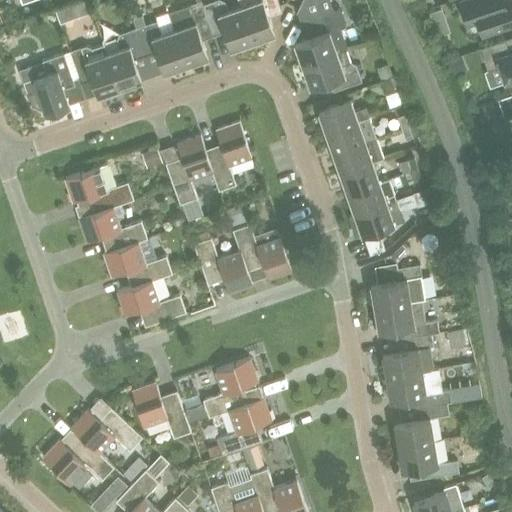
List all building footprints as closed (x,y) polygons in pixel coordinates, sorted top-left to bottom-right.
[(201,34),(212,30),(202,3),(203,3),(201,0),(197,0),(190,3),(168,11),(168,12),(174,28),(186,62),(208,54),(201,34)] [(210,0),(203,3),(202,3),(212,30),(223,26),(230,46),(252,39),(240,4),(228,8),(225,0),(210,0)] [(238,0),(240,4),(252,39),(274,31),(267,11),(281,6),(278,0),(238,0)] [(309,16),(310,20),(315,34),(311,35),(306,37),(295,41),(302,63),(346,48),(347,47),(340,26),(344,25),(345,19),(342,11),(338,7),(334,9),(323,12),(319,0),(301,0),(297,11),(309,16)] [(511,0),(462,0),(460,1),(468,24),(478,20),(482,33),(511,22),(511,0)] [(75,16),(70,2),(55,8),(60,22),(75,16)] [(438,7),(429,11),(433,23),(442,19),(438,7)] [(174,28),(168,12),(156,16),(157,19),(136,26),(146,53),(157,50),(164,70),(186,62),(174,28)] [(108,52),(119,85),(142,77),(135,57),(146,53),(136,26),(119,32),(116,38),(120,48),(108,52)] [(511,50),(510,51),(505,38),(480,47),(487,66),(498,62),(505,81),(511,78),(511,50)] [(117,86),(119,85),(108,52),(104,42),(92,46),(86,44),(82,45),(69,49),(79,76),(79,77),(90,73),(97,93),(100,92),(101,95),(104,96),(116,92),(118,89),(117,86)] [(310,85),(326,79),(330,78),(334,89),(362,80),(356,63),(350,60),(346,48),(302,63),(310,85)] [(45,111),(69,103),(62,83),(74,79),(64,51),(42,59),(47,72),(23,80),(31,104),(45,111)] [(448,61),(453,72),(467,66),(462,55),(448,61)] [(394,60),(380,65),(384,78),(396,73),(398,73),(394,60)] [(387,91),(394,87),(389,76),(382,79),(387,91)] [(511,92),(498,98),(505,118),(511,116),(511,92)] [(319,109),(326,130),(369,115),(365,106),(355,109),(351,98),(319,109)] [(402,127),(409,124),(405,113),(398,116),(402,127)] [(333,151),(365,139),(376,136),(369,115),(326,130),(333,151)] [(222,144),(206,149),(212,168),(219,188),(236,182),(229,162),(252,154),(240,119),(216,128),(222,144)] [(413,135),(409,124),(402,127),(406,138),(413,135)] [(183,157),(166,163),(180,202),(182,201),(188,219),(204,214),(190,175),(212,168),(206,149),(201,133),(177,141),(183,157)] [(333,151),(340,171),(373,160),(383,156),(376,136),(365,139),(333,151)] [(146,164),(161,159),(157,146),(142,152),(146,164)] [(418,167),(414,156),(407,158),(411,169),(418,167)] [(373,160),(340,171),(347,191),(380,180),(373,160)] [(134,197),(128,180),(107,187),(99,164),(65,176),(73,200),(90,194),(95,209),(95,210),(113,204),(120,202),(134,197)] [(422,178),(418,167),(411,169),(414,181),(422,178)] [(347,191),(355,212),(398,197),(391,176),(380,180),(347,191)] [(394,222),(390,211),(399,207),(401,209),(416,203),(417,205),(429,202),(425,188),(413,191),(398,197),(355,212),(349,214),(356,235),(394,222)] [(87,239),(101,234),(103,233),(109,248),(109,249),(138,239),(147,236),(141,219),(121,226),(118,216),(124,214),(120,202),(113,204),(95,210),(95,209),(79,215),(87,239)] [(227,207),(232,223),(246,219),(241,203),(227,207)] [(172,211),(169,216),(171,221),(176,223),(181,222),(183,217),(181,212),(177,210),(172,211)] [(233,228),(240,248),(247,266),(262,260),(268,277),(292,268),(280,234),(257,242),(250,222),(233,228)] [(240,248),(218,256),(211,235),(194,241),(207,280),(224,274),(229,290),(253,282),(247,266),(240,248)] [(152,277),(152,278),(172,271),(166,253),(146,261),(138,239),(109,249),(109,248),(104,250),(112,274),(128,268),(133,283),(134,284),(152,277)] [(397,278),(377,281),(371,283),(371,286),(367,289),(370,301),(374,303),(374,306),(421,298),(425,297),(421,274),(422,274),(420,262),(395,266),(397,278)] [(142,307),(148,323),(186,310),(180,292),(160,299),(152,278),(152,277),(134,284),(133,283),(117,289),(126,313),(142,307)] [(405,324),(407,336),(432,332),(439,330),(437,318),(425,320),(421,298),(374,306),(378,329),(405,324)] [(434,344),(432,332),(407,336),(409,348),(382,352),(386,375),(432,367),(429,345),(434,344)] [(209,415),(229,407),(247,401),(247,400),(242,385),(258,379),(250,355),(215,367),(223,390),(203,397),(209,415)] [(416,394),(418,405),(451,400),(449,388),(436,390),(432,367),(386,375),(390,398),(416,394)] [(154,430),(170,424),(174,435),(191,429),(178,390),(161,396),(161,394),(156,380),(132,388),(144,423),(146,422),(149,429),(154,430)] [(263,394),(247,400),(247,401),(229,407),(237,429),(217,436),(223,453),(261,440),(255,424),(272,418),(263,394)] [(394,421),(398,444),(434,438),(430,416),(449,413),(447,401),(451,400),(418,405),(420,417),(394,421)] [(89,407),(71,425),(84,437),(98,450),(114,433),(130,448),(142,434),(113,406),(101,419),(89,407)] [(102,478),(105,474),(112,481),(122,471),(98,450),(84,437),(73,449),(60,437),(43,455),(69,480),(86,463),(102,478)] [(428,463),(430,475),(459,470),(457,458),(438,461),(434,438),(398,444),(402,467),(428,463)] [(218,442),(206,446),(210,457),(221,453),(218,442)] [(244,447),(251,467),(264,463),(258,443),(244,447)] [(160,452),(155,458),(164,466),(169,461),(160,452)] [(201,466),(195,461),(186,470),(192,475),(201,466)] [(250,472),(257,492),(264,510),(280,505),(282,511),(308,511),(297,478),(274,486),(267,466),(250,472)] [(160,511),(161,511),(144,496),(159,480),(146,467),(118,497),(130,509),(126,511),(160,511)] [(482,475),(489,485),(495,481),(489,471),(482,475)] [(257,492),(235,500),(228,479),(211,485),(220,511),(265,511),(264,510),(257,492)] [(417,511),(445,511),(452,510),(464,506),(456,481),(443,485),(444,489),(413,499),(417,511)] [(188,483),(178,494),(187,503),(198,492),(188,483)] [(185,511),(189,508),(176,495),(161,511),(160,511),(185,511)]
